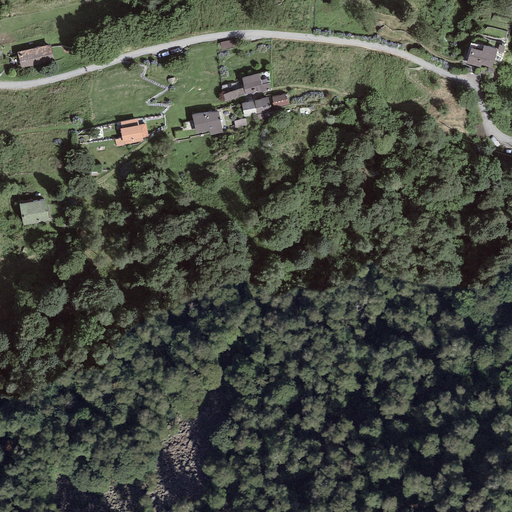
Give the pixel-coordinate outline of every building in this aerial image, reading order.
[(223,42),(223,50),(237,50),(237,42),(223,42)] [(49,43),(17,50),(21,67),(53,60),(49,43)] [(482,47),(471,44),(466,64),(481,68),(482,64),(491,67),(495,54),(501,56),(504,45),(499,44),(498,47),(483,43),(482,47)] [(258,72),(241,77),(242,79),(246,93),(257,90),(258,92),(271,88),(268,76),(260,78),(258,72)] [(220,85),(224,101),(238,97),(238,95),(246,93),(242,79),(220,85)] [(286,93),(271,96),(273,107),(289,104),(286,93)] [(268,96),(241,102),(244,116),(271,110),(268,96)] [(218,108),(192,113),(195,131),(209,129),(210,133),(222,131),(218,108)] [(121,126),(120,126),(122,137),(115,138),(116,146),(143,141),(142,137),(148,136),(145,122),(138,123),(137,117),(120,121),(121,126)] [(246,119),(234,120),(235,128),(247,126),(246,119)] [(487,140),(481,123),(472,126),(478,143),(487,140)] [(45,197),(19,201),(22,223),(48,219),(45,197)]
